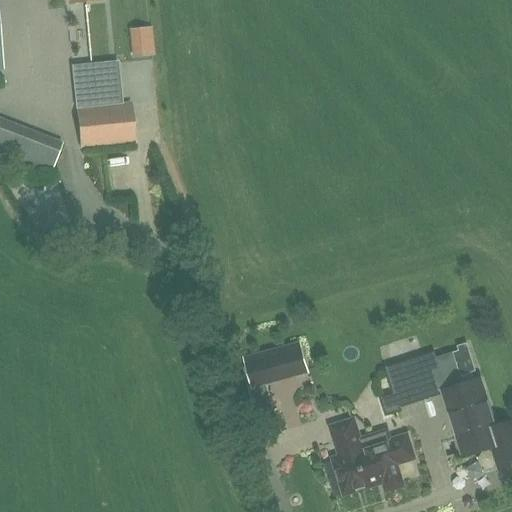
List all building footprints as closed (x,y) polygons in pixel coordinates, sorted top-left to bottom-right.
[(79,148),(135,142),(131,101),(75,107),(79,148)] [(0,152),(51,172),(62,141),(0,117),(0,152)] [(444,392),(463,386),(460,376),(475,371),(467,343),(457,346),(459,351),(437,358),(435,352),(384,369),(392,394),(422,385),(427,400),(445,395),(444,392)] [(307,372),(299,345),(245,360),(253,387),(307,372)] [(478,381),(475,382),(463,386),(444,392),(445,395),(464,457),(499,446),(478,381)] [(381,483),(369,447),(362,450),(353,420),(330,428),(335,443),(336,442),(341,456),(331,460),(343,495),(351,493),(381,483)] [(369,447),(381,483),(384,495),(403,489),(395,464),(414,459),(406,436),(392,440),(369,447)]
